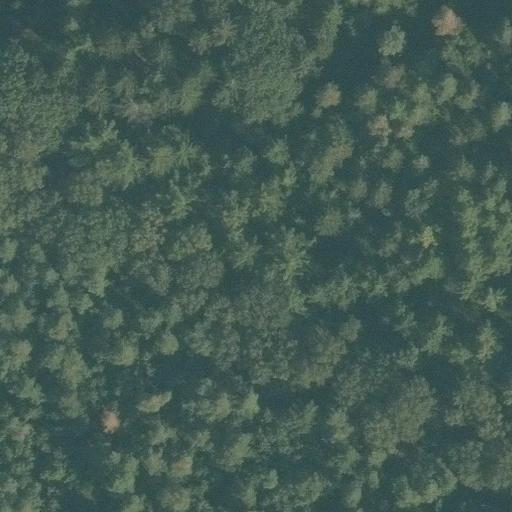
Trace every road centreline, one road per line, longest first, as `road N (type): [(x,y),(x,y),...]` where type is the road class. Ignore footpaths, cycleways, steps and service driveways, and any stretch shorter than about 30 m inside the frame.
road 1 (track): [(0,185),(352,371),(511,471)]
road 2 (track): [(496,0),(227,115),(0,134)]
